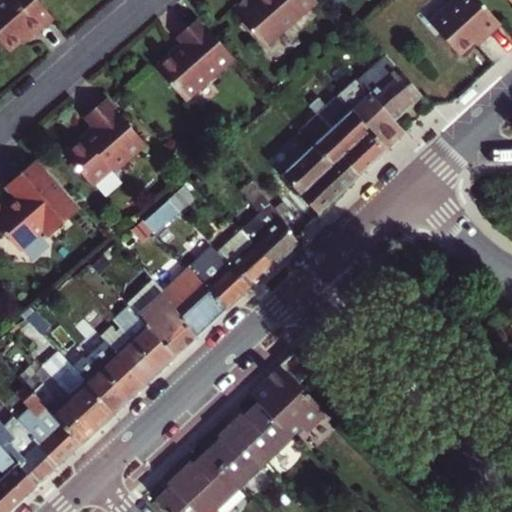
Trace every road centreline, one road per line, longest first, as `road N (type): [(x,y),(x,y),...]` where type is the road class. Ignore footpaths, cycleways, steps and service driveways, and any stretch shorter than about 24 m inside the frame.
road 1 (tertiary): [(54,511),(307,277)]
road 2 (residential): [(307,277),(511,477)]
road 3 (residential): [(0,129),(148,0)]
road 4 (tertiary): [(307,277),(415,180)]
road 5 (tertiary): [(415,180),(477,248),(511,273)]
road 6 (residential): [(415,180),(511,91)]
